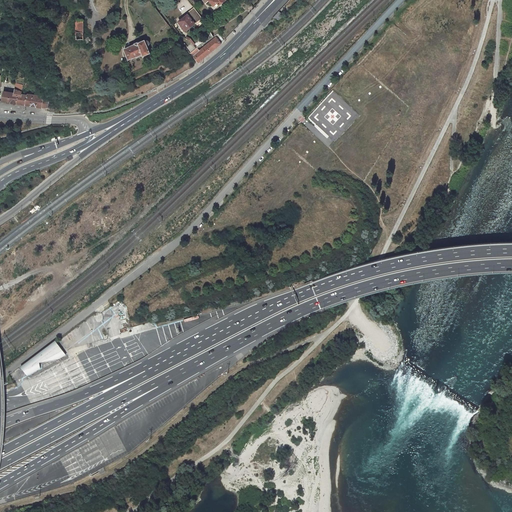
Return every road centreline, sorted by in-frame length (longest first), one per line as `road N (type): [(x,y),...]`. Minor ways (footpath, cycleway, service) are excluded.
road 1 (unclassified): [(0,375),(180,238),(401,0)]
road 2 (track): [(320,339),(238,369),(108,475),(0,510)]
road 3 (trunk): [(511,249),(410,260),(335,281),(169,359)]
road 4 (trunk): [(176,375),(340,294),(415,273),(511,262)]
road 5 (trunk): [(0,464),(176,375)]
road 6 (trunk): [(9,478),(176,375)]
road 7 (trunk): [(169,359),(0,452)]
road 8 (trunk): [(169,359),(0,426)]
road 9 (secondary): [(0,219),(117,128)]
